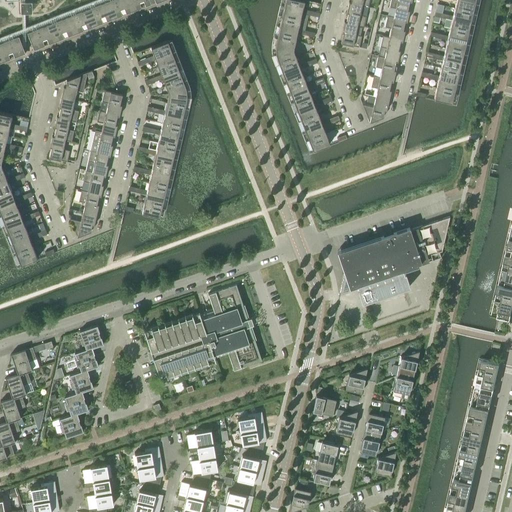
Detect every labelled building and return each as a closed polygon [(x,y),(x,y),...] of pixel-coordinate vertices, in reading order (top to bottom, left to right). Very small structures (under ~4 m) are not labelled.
[(21,1),(21,12),(33,12),(32,0),(21,1)] [(146,5),(151,3),(150,0),(109,0),(28,32),(34,49),(45,44),(44,42),(48,40),(49,43),(64,37),(63,34),(68,33),(69,35),(84,29),(83,27),(87,25),(88,28),(103,22),(102,19),(106,17),(107,20),(122,14),(121,12),(126,10),(127,12),(142,7),(141,4),(145,2),(146,5)] [(304,0),(286,0),(285,6),(302,11),(302,13),(311,15),(312,10),(303,8),(305,0),(304,0)] [(388,15),(388,16),(407,20),(409,14),(407,13),(410,1),(412,1),(412,0),(409,0),(391,0),(390,7),(396,8),(394,17),(388,15)] [(456,0),(455,8),(473,12),(475,2),(467,0),(456,0)] [(345,21),(345,22),(364,26),(367,16),(361,14),(363,6),(369,7),(369,6),(349,2),(348,9),(349,9),(346,21),(345,21)] [(285,6),(282,16),(300,20),(302,13),(302,11),(285,6)] [(453,18),(471,22),(473,12),(455,8),(453,15),(453,18)] [(451,28),(468,32),(471,22),(453,18),(453,15),(445,13),(444,18),(452,20),(451,28)] [(282,16),(280,26),(298,30),(297,33),(306,35),(307,30),(298,28),(300,20),(282,16)] [(383,35),(403,40),(404,33),(403,33),(406,21),(407,21),(407,20),(388,16),(385,26),(392,28),(390,36),(383,35)] [(364,26),(345,22),(343,29),(345,29),(341,43),(360,47),(362,35),(356,34),(358,25),(364,27),(364,26)] [(280,26),(278,36),(296,40),(297,33),(298,30),(280,26)] [(448,38),(466,42),(468,32),(451,28),(449,35),(448,38)] [(446,48),(464,52),(466,42),(448,38),(449,35),(440,33),(439,38),(448,40),(446,48)] [(15,56),(26,52),(26,47),(24,47),(19,35),(0,42),(0,61),(11,58),(10,55),(14,53),(15,56)] [(383,35),(379,56),(398,60),(400,53),(398,53),(401,40),(403,41),(403,40),(383,35)] [(276,47),(276,50),(294,49),(294,45),(296,40),(278,36),(277,41),(276,47)] [(155,57),(172,50),(168,40),(152,47),(155,55),(155,57)] [(444,58),(461,62),(464,52),(446,48),(444,55),(444,58)] [(278,59),(280,64),(297,57),(295,52),(294,49),(276,50),(276,53),(278,59)] [(159,66),(176,60),(172,50),(155,57),(155,55),(146,58),(148,62),(156,59),(159,66)] [(441,67),(459,71),(461,62),(444,58),(444,55),(436,53),(435,58),(443,60),(441,67)] [(374,75),(374,76),(393,80),(395,73),(394,73),(396,61),(398,61),(398,60),(379,56),(376,66),(382,68),(380,76),(374,75)] [(280,64),(284,73),(301,67),(300,64),(297,57),(280,64)] [(163,76),(180,69),(176,60),(159,66),(162,74),(163,76)] [(284,73),(287,83),(304,76),(301,69),(310,65),(308,61),(300,64),(301,67),(284,73)] [(439,77),(457,81),(459,71),(441,67),(440,75),(439,77)] [(167,85),(183,79),(180,69),(163,76),(162,74),(154,77),(155,81),(164,78),(167,85)] [(63,89),(62,96),(75,99),(77,90),(83,91),(87,74),(88,74),(87,72),(67,80),(65,90),(63,89)] [(439,80),(437,87),(455,91),(457,81),(439,77),(440,75),(431,73),(430,78),(439,80)] [(287,83),(291,92),(308,85),(307,83),(304,76),(287,83)] [(378,88),(376,97),(389,100),(390,93),(389,93),(392,81),(393,81),(393,80),(374,76),(371,86),(378,88)] [(169,93),(187,92),(187,89),(185,83),(183,79),(167,85),(168,90),(169,93)] [(291,92),(295,102),(312,95),(309,88),(317,84),(315,80),(307,83),(308,85),(291,92)] [(455,91),(437,87),(434,98),(435,98),(452,102),(455,91)] [(100,110),(120,115),(121,108),(120,108),(123,94),(105,90),(102,101),(109,102),(107,111),(100,110)] [(168,102),(185,106),(186,101),(187,95),(187,92),(169,93),(169,97),(168,102)] [(295,102),(298,111),(315,105),(315,102),(312,95),(295,102)] [(57,115),(57,116),(77,121),(79,110),(73,109),(75,99),(62,96),(60,103),(62,103),(59,116),(57,115)] [(389,100),(376,97),(373,106),(363,104),(370,122),(384,117),(386,107),(387,107),(389,100)] [(298,111),(302,121),(319,114),(316,107),(324,103),(323,99),(315,102),(315,105),(298,111)] [(165,112),(183,116),(185,106),(168,102),(166,110),(165,112)] [(163,122),(181,126),(183,116),(165,112),(166,110),(157,108),(156,112),(165,114),(163,122)] [(96,129),(95,130),(115,135),(117,128),(115,128),(118,115),(120,115),(100,110),(98,121),(104,122),(102,131),(96,129)] [(0,111),(0,122),(10,125),(10,127),(18,129),(19,124),(11,122),(13,114),(0,111)] [(302,121),(306,130),(323,123),(322,121),(319,114),(302,121)] [(53,135),(52,136),(72,141),(75,130),(68,128),(70,120),(77,121),(57,116),(55,123),(57,123),(54,136),(53,135)] [(306,130),(310,140),(326,133),(324,126),(332,122),(330,118),(322,121),(323,123),(306,130)] [(0,122),(0,132),(8,134),(10,127),(10,125),(0,122)] [(161,132),(178,136),(181,126),(163,122),(161,130),(161,132)] [(158,142),(176,146),(178,136),(161,132),(161,130),(153,128),(152,132),(160,134),(158,142)] [(95,130),(91,150),(110,155),(112,148),(110,147),(113,135),(115,135),(95,130)] [(0,132),(0,143),(5,144),(5,147),(14,149),(15,144),(6,142),(8,134),(0,132)] [(326,133),(310,140),(313,150),(330,143),(326,133)] [(72,141),(52,136),(51,143),(52,143),(49,157),(67,161),(70,150),(64,148),(66,140),(72,141)] [(156,148),(158,142),(152,140),(150,146),(156,148)] [(156,152),(174,156),(176,146),(158,142),(157,150),(156,152)] [(154,162),(172,166),(174,156),(156,152),(157,150),(148,148),(147,152),(156,154),(154,162)] [(86,170),(106,175),(107,168),(106,167),(109,155),(110,155),(91,150),(88,161),(95,162),(93,171),(86,170)] [(151,172),(169,176),(172,166),(154,162),(152,170),(151,172)] [(149,182),(167,186),(169,176),(151,172),(152,170),(143,168),(142,172),(151,174),(149,182)] [(82,189),(82,190),(101,195),(103,188),(101,187),(104,175),(106,175),(86,170),(84,181),(90,182),(88,191),(82,189)] [(0,172),(0,183),(8,181),(9,183),(17,180),(16,175),(7,178),(4,171),(0,172)] [(0,183),(0,194),(12,190),(9,183),(8,181),(0,183)] [(147,192),(165,196),(167,186),(149,182),(147,190),(147,192)] [(146,194),(145,202),(162,206),(165,196),(147,192),(147,190),(139,188),(138,192),(146,194)] [(0,194),(0,205),(16,200),(16,202),(25,199),(23,194),(15,198),(12,190),(0,194)] [(85,202),(83,211),(97,214),(98,208),(97,207),(99,195),(101,195),(82,190),(79,201),(85,202)] [(0,205),(0,209),(2,216),(19,209),(16,202),(16,200),(0,205)] [(162,206),(145,202),(142,212),(160,216),(162,206)] [(2,216),(6,225),(23,219),(24,221),(32,218),(30,213),(22,217),(19,209),(2,216)] [(97,214),(83,211),(81,221),(70,218),(77,236),(91,231),(94,221),(95,221),(97,214)] [(410,265),(410,267),(441,257),(439,251),(442,250),(450,216),(368,244),(346,251),(345,251),(344,252),(343,253),(343,254),(342,255),(342,256),(342,257),(343,259),(343,260),(344,261),(345,262),(347,262),(344,272),(340,290),(351,287),(350,285),(356,283),(356,285),(357,285),(359,288),(357,288),(362,302),(410,286),(406,272),(404,273),(403,269),(404,269),(404,267),(410,265)] [(6,225),(10,235),(27,228),(24,221),(23,219),(6,225)] [(10,235),(13,244),(30,238),(31,240),(39,237),(38,232),(30,236),(27,228),(10,235)] [(13,244),(17,254),(34,247),(31,240),(30,238),(13,244)] [(34,247),(17,254),(21,264),(38,257),(34,247)] [(511,255),(505,254),(502,268),(511,269),(511,255)] [(511,269),(502,268),(498,284),(511,287),(511,269)] [(511,287),(498,284),(495,298),(511,301),(511,287)] [(250,326),(254,324),(251,318),(248,319),(237,285),(209,294),(214,309),(200,313),(199,312),(145,331),(152,352),(149,353),(151,359),(154,358),(161,379),(216,360),(214,354),(228,349),(235,369),(262,360),(250,326)] [(511,308),(511,301),(495,298),(491,315),(501,317),(510,319),(511,308)] [(85,343),(86,348),(87,348),(93,346),(93,347),(104,343),(102,336),(101,336),(99,331),(100,331),(98,324),(80,330),(82,336),(80,337),(83,344),(85,343)] [(52,340),(45,342),(47,348),(54,346),(52,340)] [(37,358),(33,346),(12,353),(19,373),(27,370),(33,368),(30,360),(37,358)] [(80,365),(81,370),(82,370),(88,368),(88,369),(99,365),(97,358),(96,358),(94,353),(95,353),(93,347),(93,346),(87,348),(86,348),(75,352),(77,358),(75,358),(78,365),(80,365)] [(400,360),(397,375),(415,369),(418,354),(419,350),(401,356),(400,360)] [(482,358),(478,372),(497,377),(500,362),(491,360),(482,358)] [(346,388),(361,392),(366,371),(367,367),(349,373),(348,377),(346,388)] [(75,387),(76,392),(83,390),(94,387),(92,380),(91,380),(89,375),(90,375),(88,369),(88,368),(82,370),(81,370),(70,374),(72,380),(70,380),(72,387),(75,387)] [(409,393),(415,369),(397,375),(393,390),(402,392),(401,397),(408,399),(409,393)] [(23,384),(31,382),(27,370),(18,373),(6,377),(13,397),(22,394),(27,393),(26,392),(23,384)] [(478,372),(474,389),(493,393),(497,377),(478,372)] [(474,389),(471,405),(489,409),(493,393),(474,389)] [(69,408),(71,414),(78,412),(89,409),(86,401),(86,402),(84,397),(85,397),(83,390),(76,392),(65,396),(67,401),(65,402),(67,409),(69,408)] [(26,406),(22,394),(13,397),(1,401),(7,421),(16,418),(21,417),(21,416),(20,416),(18,408),(26,406)] [(313,410),(332,414),(336,399),(316,394),(313,410)] [(471,405),(467,419),(486,423),(489,409),(471,405)] [(338,408),(336,417),(339,416),(349,413),(349,411),(338,408)] [(357,410),(349,413),(339,416),(336,431),(352,434),(357,410)] [(238,417),(240,432),(265,428),(262,411),(248,413),(249,415),(238,417)] [(71,414),(60,417),(62,423),(60,424),(62,431),(64,430),(66,436),(84,430),(81,423),(81,424),(79,419),(80,419),(78,412),(71,414)] [(369,412),(363,436),(381,430),(385,416),(369,412)] [(20,430),(16,418),(7,421),(0,422),(0,439),(2,444),(2,445),(11,442),(15,441),(15,440),(12,432),(20,430)] [(467,419),(464,433),(483,437),(486,423),(467,419)] [(187,434),(189,446),(213,442),(211,428),(194,430),(195,433),(187,434)] [(247,443),(246,448),(253,450),(255,442),(267,440),(265,428),(240,432),(243,444),(247,443)] [(381,430),(363,436),(360,451),(376,454),(381,430)] [(335,441),(337,434),(330,432),(328,439),(335,441)] [(464,433),(461,447),(479,451),(483,437),(464,433)] [(322,440),(318,459),(333,463),(338,443),(322,440)] [(11,442),(2,445),(2,444),(0,444),(0,458),(15,453),(11,442)] [(191,460),(216,456),(213,442),(189,446),(189,447),(190,452),(198,450),(199,459),(191,460)] [(135,452),(137,466),(162,462),(159,445),(145,448),(146,450),(135,452)] [(461,447),(458,461),(476,465),(479,451),(461,447)] [(242,454),(240,466),(264,472),(266,459),(251,456),(253,450),(246,448),(245,454),(242,454)] [(396,450),(389,453),(378,456),(375,471),(390,475),(396,450)] [(205,471),(203,477),(210,478),(212,470),(218,469),(216,456),(191,460),(193,473),(205,471)] [(333,463),(318,459),(313,478),(329,482),(333,463)] [(458,461),(454,478),(472,482),(476,465),(458,461)] [(144,478),(143,483),(150,484),(151,477),(164,474),(162,462),(137,466),(139,479),(144,478)] [(83,469),(85,481),(109,477),(107,463),(90,465),(91,468),(83,469)] [(239,479),(238,485),(244,486),(246,480),(261,484),(264,472),(240,466),(237,478),(239,479)] [(87,495),(112,491),(110,480),(113,480),(113,477),(109,478),(109,477),(85,481),(85,482),(86,486),(94,485),(95,494),(87,495)] [(182,481),(179,493),(203,498),(206,487),(208,487),(210,478),(203,477),(201,485),(182,481)] [(454,478),(451,492),(469,496),(472,482),(454,478)] [(31,487),(33,501),(57,497),(55,480),(41,482),(41,485),(31,487)] [(139,488),(136,500),(160,506),(163,494),(148,490),(150,484),(143,483),(142,489),(139,488)] [(229,490),(226,502),(250,507),(253,495),(243,493),(244,486),(238,485),(236,491),(229,490)] [(8,490),(11,497),(18,495),(15,487),(8,490)] [(295,487),(289,511),(307,505),(311,490),(295,487)] [(100,506),(99,511),(105,511),(108,505),(114,504),(112,491),(87,495),(89,508),(100,506)] [(451,492),(447,506),(466,510),(469,496),(451,492)] [(185,500),(183,509),(197,511),(199,511),(203,498),(179,493),(178,498),(185,500)] [(47,511),(60,509),(57,497),(33,501),(34,511),(47,511)] [(159,511),(160,506),(136,500),(133,511),(159,511)] [(249,511),(250,507),(226,502),(220,500),(219,503),(226,505),(224,511),(249,511)]
